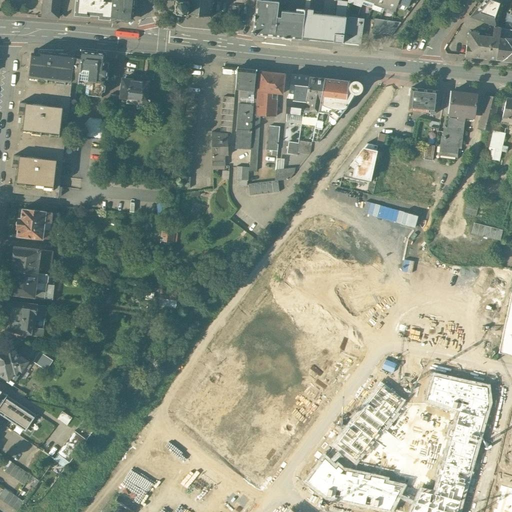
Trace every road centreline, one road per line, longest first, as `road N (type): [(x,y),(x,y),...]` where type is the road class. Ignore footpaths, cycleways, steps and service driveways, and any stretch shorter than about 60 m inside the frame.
road 1 (residential): [(391,345),(283,487)]
road 2 (secondary): [(243,48),(416,67)]
road 3 (residential): [(15,29),(0,166)]
road 4 (residential): [(511,387),(477,511)]
road 5 (secondary): [(15,29),(143,37)]
road 6 (residential): [(511,371),(391,345)]
